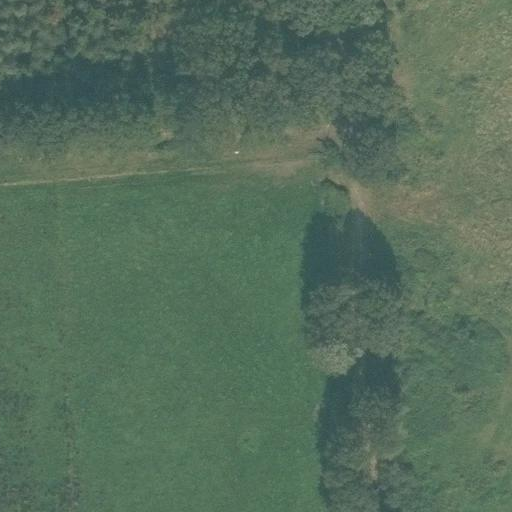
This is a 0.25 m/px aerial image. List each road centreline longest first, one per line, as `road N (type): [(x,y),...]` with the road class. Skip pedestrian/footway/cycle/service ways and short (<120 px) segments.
road 1 (track): [(344,124),(0,153)]
road 2 (track): [(330,0),(344,124)]
